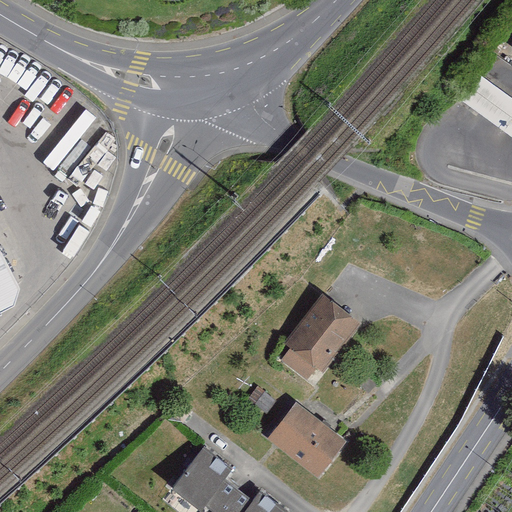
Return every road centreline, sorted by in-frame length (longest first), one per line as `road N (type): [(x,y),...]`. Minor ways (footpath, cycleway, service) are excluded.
road 1 (unclassified): [(0,371),(118,238),(206,76)]
road 2 (unclassified): [(511,232),(290,140),(206,76)]
road 3 (unclassified): [(206,76),(133,78),(85,62),(0,14)]
road 4 (unclassified): [(206,76),(259,59),(337,0)]
road 5 (primary): [(432,511),(511,392)]
